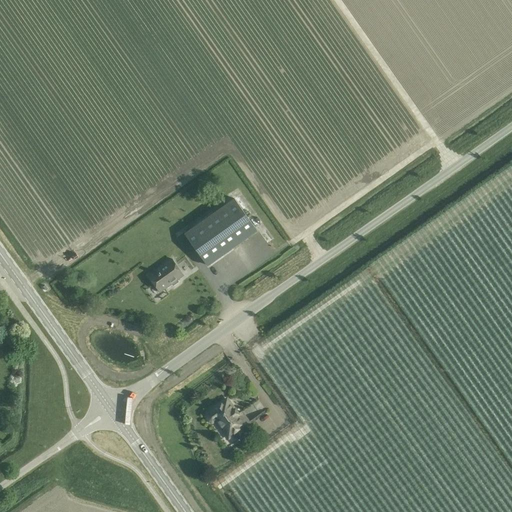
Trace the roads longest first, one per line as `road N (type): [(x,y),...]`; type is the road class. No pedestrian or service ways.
road 1 (unclassified): [(110,409),(511,127)]
road 2 (unknown): [(453,168),(330,0)]
road 3 (secondary): [(110,409),(0,252)]
road 4 (unclassified): [(0,487),(110,409)]
road 5 (secondary): [(184,511),(110,409)]
